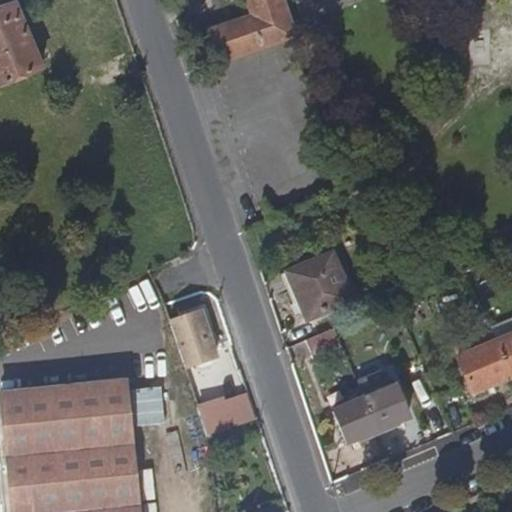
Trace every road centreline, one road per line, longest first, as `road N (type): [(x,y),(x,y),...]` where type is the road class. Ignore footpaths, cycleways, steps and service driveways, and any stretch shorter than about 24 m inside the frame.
road 1 (residential): [(315,511),(140,0)]
road 2 (residential): [(351,511),(511,444)]
